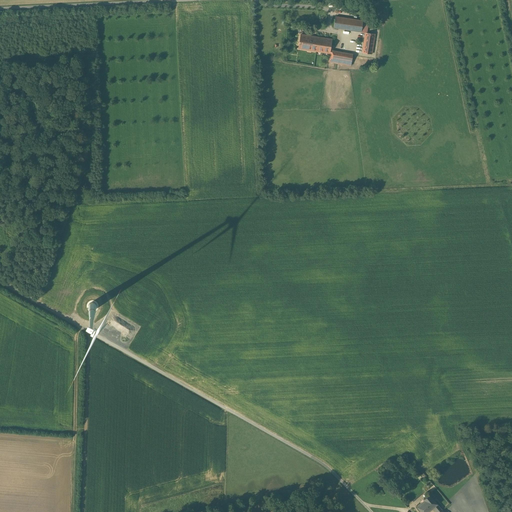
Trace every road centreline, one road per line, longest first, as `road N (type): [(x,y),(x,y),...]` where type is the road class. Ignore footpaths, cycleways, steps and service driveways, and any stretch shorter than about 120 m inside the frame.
road 1 (unclassified): [(0,281),(323,463),(370,511)]
road 2 (track): [(72,511),(77,324)]
